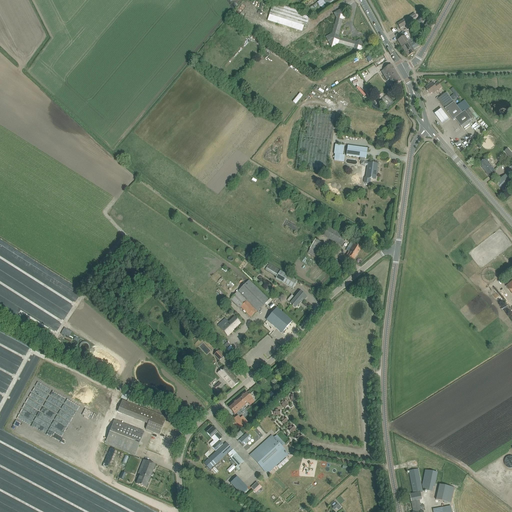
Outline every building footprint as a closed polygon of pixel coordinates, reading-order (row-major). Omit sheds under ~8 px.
[(311,14),(273,3),(269,15),(304,26),(307,27),(308,23),(310,18),(311,14)] [(356,53),(361,51),(365,48),(360,39),(355,42),(342,38),(339,34),(343,20),(347,17),(342,8),(338,11),(333,13),(336,18),(332,34),(325,37),(331,48),(338,44),(353,48),(356,53)] [(406,25),(403,20),(397,24),(400,29),(406,25)] [(428,20),(425,26),(430,29),(433,23),(428,20)] [(402,38),(397,40),(402,48),(409,43),(412,41),(411,39),(410,40),(407,36),(405,37),(405,36),(402,38)] [(409,43),(402,48),(407,57),(415,53),(413,49),(419,46),(417,43),(415,44),(413,41),(413,42),(412,41),(409,43)] [(387,61),(385,58),(374,64),(376,68),(383,64),(387,61)] [(393,86),(397,84),(401,81),(391,65),(383,69),(386,74),(384,76),(386,80),(389,78),(393,86)] [(357,77),(360,82),(359,82),(361,84),(366,81),(362,74),(357,77)] [(368,85),(371,89),(378,84),(376,80),(368,85)] [(434,93),(438,90),(441,88),(438,83),(434,86),(432,83),(426,88),(426,89),(427,90),(427,91),(428,91),(430,94),(433,92),(434,93)] [(453,97),(455,101),(461,98),(456,88),(452,90),(455,96),(453,97)] [(461,127),(471,119),(465,111),(462,113),(446,92),(437,99),(449,115),(453,120),(455,119),(461,127)] [(386,96),(379,102),(387,110),(394,103),(386,96)] [(464,101),(457,106),(462,113),(465,111),(468,109),(470,108),(464,101)] [(303,109),(295,169),(327,173),(335,113),(303,109)] [(468,109),(465,111),(471,119),(474,116),(472,114),(468,109)] [(438,113),(435,115),(442,124),(445,122),(449,119),(441,110),(438,113)] [(335,154),(334,161),(344,162),(345,155),(343,155),(344,146),(335,145),(334,154),(335,154)] [(370,183),(370,179),(375,179),(377,164),(368,163),(365,163),(365,161),(364,161),(365,159),(365,160),(365,158),(366,158),(367,148),(363,148),(348,146),(346,155),(360,157),(360,160),(361,161),(361,165),(368,166),(366,178),(364,178),(364,182),(370,183)] [(489,177),(493,174),(496,172),(486,159),(480,164),(489,177)] [(507,191),(511,187),(511,186),(511,180),(506,174),(498,181),(507,191)] [(328,227),(323,236),(342,246),(346,237),(328,227)] [(333,250),(316,240),(308,253),(320,260),(325,252),(329,254),(333,250)] [(361,249),(355,245),(353,244),(350,248),(348,247),(346,250),(349,252),(346,256),(354,261),(361,249)] [(327,269),(337,261),(331,253),(321,261),(327,269)] [(266,262),(262,268),(265,270),(276,277),(275,278),(293,289),(297,281),(266,262)] [(332,268),(334,270),(337,274),(345,268),(340,262),(332,268)] [(237,306),(238,304),(251,318),(257,312),(269,299),(249,280),(240,289),(230,299),(237,306)] [(289,303),(292,306),(293,307),(293,306),(295,308),(300,302),(301,303),(306,296),(303,293),(300,291),(294,297),(289,303)] [(277,308),(267,320),(278,330),(282,333),(292,321),(288,318),(277,308)] [(240,324),(236,320),(234,317),(228,322),(225,319),(218,326),(224,332),(227,336),(234,330),(233,330),(240,324)] [(219,361),(223,357),(218,351),(216,352),(214,355),(219,361)] [(239,383),(236,379),(225,367),(218,373),(232,389),(239,383)] [(220,383),(214,387),(217,391),(221,388),(223,386),(220,383)] [(248,403),(251,405),(254,402),(246,392),(228,407),(235,415),(248,403)] [(146,429),(155,433),(160,435),(167,417),(162,416),(122,400),(118,411),(148,423),(146,429)] [(284,400),(280,404),(281,405),(283,408),(284,407),(285,408),(288,405),(287,404),(288,403),(285,401),(284,400)] [(237,415),(232,420),(240,428),(245,424),(237,415)] [(281,420),(280,421),(283,424),(284,424),(287,421),(288,420),(284,416),(283,417),(280,419),(281,420)] [(105,444),(130,454),(135,456),(144,432),(114,420),(105,444)] [(288,428),(287,429),(291,433),(292,432),(295,430),(295,429),(296,428),(292,425),(291,426),(291,425),(288,428)] [(216,452),(223,445),(218,440),(221,437),(213,428),(207,433),(214,441),(209,445),(216,452)] [(256,428),(254,430),(261,438),(263,436),(256,428)] [(246,433),(239,440),(244,446),(251,439),(246,433)] [(296,437),(295,438),(298,441),(300,440),(300,441),(303,438),(302,438),(303,437),(300,433),(299,434),(298,434),(296,436),(296,437)] [(281,447),(285,444),(277,435),(274,438),(271,435),(250,455),(265,472),(266,471),(268,474),(289,455),(281,447)] [(216,452),(212,455),(209,451),(205,455),(208,459),(204,463),(210,469),(232,449),(226,442),(223,445),(216,452)] [(244,462),(233,450),(228,454),(238,466),(244,462)] [(136,484),(141,486),(146,488),(155,465),(144,460),(139,473),(140,474),(136,484)] [(418,469),(414,470),(409,471),(413,493),(409,494),(411,502),(413,511),(423,511),(421,511),(421,509),(424,508),(423,505),(420,505),(419,501),(422,500),(420,492),(422,492),(418,469)] [(425,470),(422,484),(423,489),(432,491),(433,486),(434,487),(437,472),(425,470)] [(230,483),(241,495),(248,488),(237,477),(230,483)] [(257,482),(251,488),(253,490),(256,493),(262,487),(259,485),(257,482)] [(454,488),(439,484),(436,500),(444,501),(444,503),(447,504),(447,502),(451,503),(454,488)]
